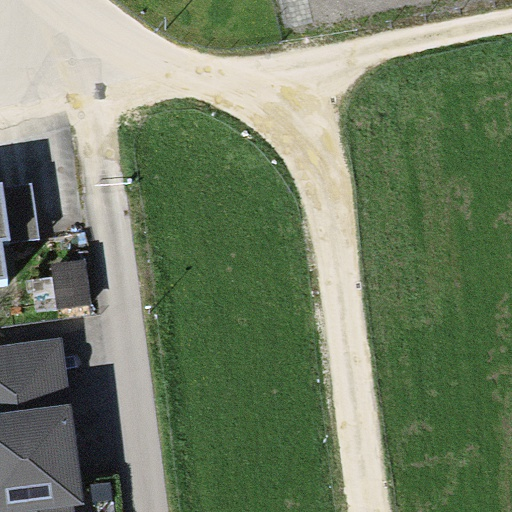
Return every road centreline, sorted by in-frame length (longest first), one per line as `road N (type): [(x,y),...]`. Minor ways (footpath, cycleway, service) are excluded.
road 1 (track): [(299,75),(365,511)]
road 2 (residential): [(147,511),(98,134)]
road 3 (residential): [(25,46),(299,75)]
road 4 (track): [(299,75),(511,28)]
